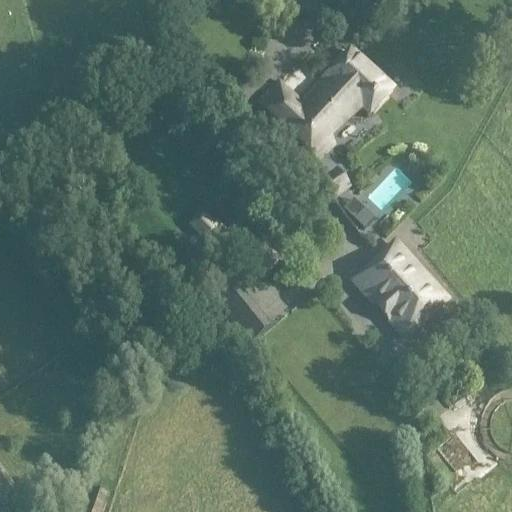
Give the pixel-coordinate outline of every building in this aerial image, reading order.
[(350,53),(301,106),(279,85),(259,108),(310,157),(311,157),(318,163),(333,148),(330,141),(361,112),(367,119),(393,93),(350,53)] [(341,170),(319,184),(329,200),(351,186),(341,170)] [(374,221),(353,202),(343,212),(364,232),(374,221)] [(190,230),(210,249),(224,235),(215,225),(211,229),(201,219),(190,230)] [(264,251),(255,261),(268,275),(278,265),(264,251)] [(442,309),(441,309),(440,310),(390,255),(392,254),(391,253),(358,283),(359,283),(360,282),(410,337),(408,338),(409,339),(442,309)] [(276,301),(257,319),(265,327),(284,309),(276,301)] [(0,510),(18,498),(0,471),(0,510)]
